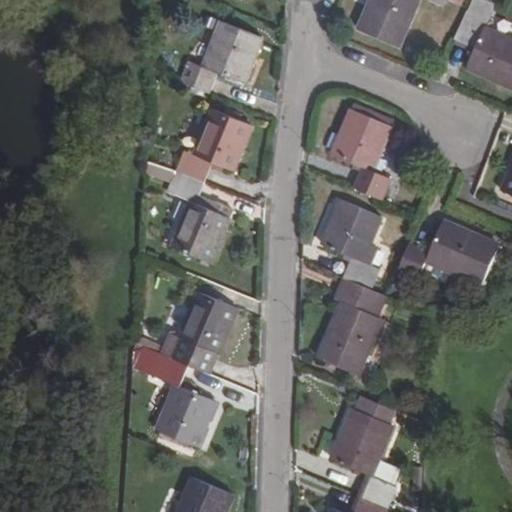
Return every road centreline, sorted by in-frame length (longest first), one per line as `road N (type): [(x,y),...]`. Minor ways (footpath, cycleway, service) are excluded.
road 1 (residential): [(273,511),(286,169),(305,61)]
road 2 (residential): [(464,126),(305,61)]
